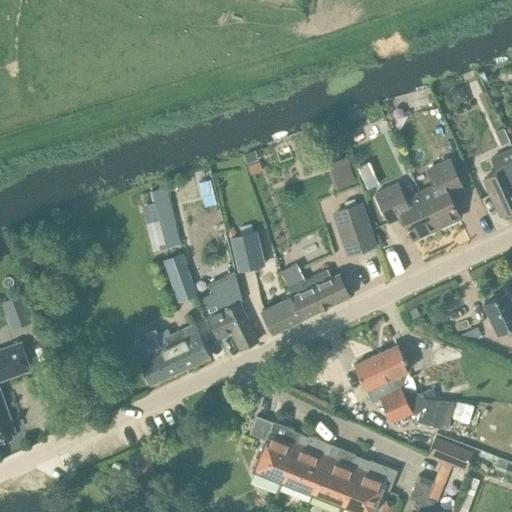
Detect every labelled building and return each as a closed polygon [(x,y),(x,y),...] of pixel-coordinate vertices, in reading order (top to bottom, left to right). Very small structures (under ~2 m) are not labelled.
[(448,138),(439,142),(444,154),(454,150),(448,138)] [(511,148),(491,158),(497,172),(484,178),(501,214),(511,209),(511,148)] [(258,179),(252,159),(251,155),(243,158),(250,182),(258,179)] [(355,182),(347,156),(326,163),(334,189),(355,182)] [(450,159),(427,169),(434,185),(420,192),(436,228),(460,217),(449,195),(463,188),(454,170),(450,159)] [(378,183),(373,172),(362,177),(368,188),(378,183)] [(413,239),(436,228),(420,192),(405,199),(398,183),(375,193),(380,203),(388,222),(402,216),(413,239)] [(140,197),(140,198),(142,208),(153,251),(180,243),(166,187),(139,193),(140,197)] [(374,245),(360,204),(339,211),(346,232),(342,233),(349,254),(374,245)] [(317,228),(290,241),(301,266),(328,252),(317,228)] [(267,265),(260,233),(234,239),(240,271),(267,265)] [(182,252),(163,259),(178,302),(197,295),(182,252)] [(297,264),(282,271),(289,285),(304,318),(349,296),(339,275),(332,278),(327,268),(304,279),(297,264)] [(212,293),(200,298),(207,316),(209,320),(217,338),(226,334),(232,331),(240,349),(258,340),(249,322),(245,313),(240,302),(243,301),(235,270),(208,283),(212,293)] [(292,295),(261,310),(264,315),(272,333),(304,318),(289,285),(288,285),(292,295)] [(483,304),(492,322),(496,332),(509,326),(511,331),(511,301),(508,293),(483,304)] [(22,294),(1,301),(11,330),(32,323),(22,294)] [(132,345),(151,384),(209,356),(194,324),(170,334),(168,328),(132,345)] [(0,379),(30,369),(24,350),(21,341),(0,348),(0,442),(12,438),(10,432),(14,431),(0,391),(0,379)] [(398,344),(376,354),(395,396),(437,399),(434,388),(419,393),(416,392),(402,389),(400,386),(404,384),(399,374),(409,369),(406,362),(398,344)] [(376,354),(354,365),(371,402),(380,398),(390,422),(404,415),(412,411),(419,414),(417,422),(447,431),(455,401),(437,399),(395,396),(376,354)] [(282,480),(301,433),(300,433),(299,435),(292,433),(294,429),(273,421),(273,422),(257,416),(250,433),(266,439),(254,469),(282,480)] [(301,433),(282,480),(312,493),(332,444),(309,435),(307,439),(300,436),(302,433),(301,433)] [(435,482),(434,482),(434,481),(418,475),(409,497),(420,502),(416,511),(414,511),(415,511),(414,511),(433,511),(452,466),(467,471),(475,453),(437,438),(430,457),(442,461),(435,482)] [(332,444),(312,493),(343,505),(362,457),(361,457),(360,460),(354,457),(355,453),(332,444)] [(141,482),(156,477),(150,456),(135,462),(141,482)] [(362,457),(343,505),(361,511),(372,511),(382,488),(389,491),(397,470),(370,459),(368,463),(362,460),(363,458),(362,457)] [(391,511),(395,503),(385,499),(379,511),(391,511)]
